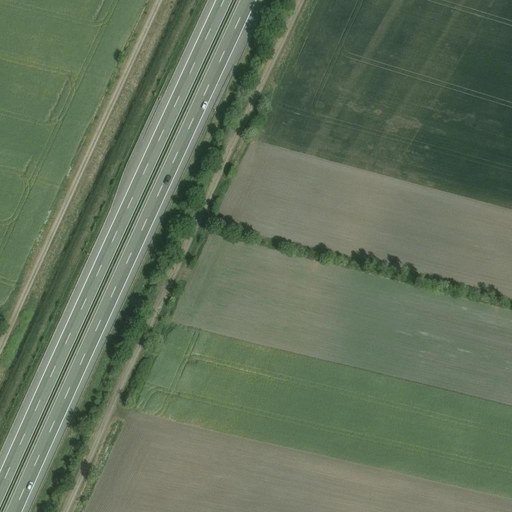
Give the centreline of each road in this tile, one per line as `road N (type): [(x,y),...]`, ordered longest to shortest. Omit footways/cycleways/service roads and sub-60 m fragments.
road 1 (motorway): [(16,511),(250,0)]
road 2 (track): [(303,0),(70,511)]
road 3 (motorway): [(226,0),(0,497)]
road 4 (track): [(160,0),(0,352)]
